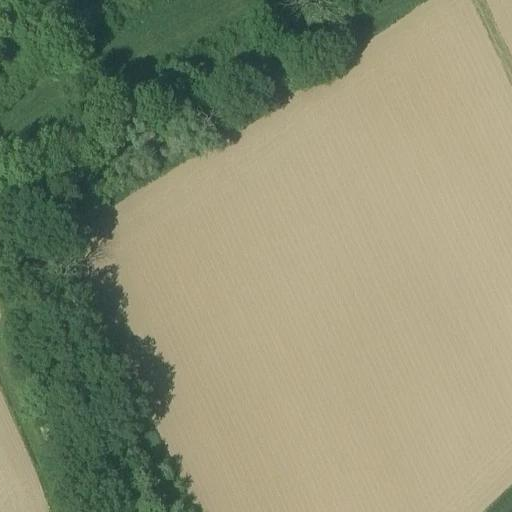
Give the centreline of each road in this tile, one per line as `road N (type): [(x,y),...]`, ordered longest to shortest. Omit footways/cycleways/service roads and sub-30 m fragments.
road 1 (track): [(95,511),(0,308),(0,23),(14,0)]
road 2 (track): [(0,225),(408,0)]
